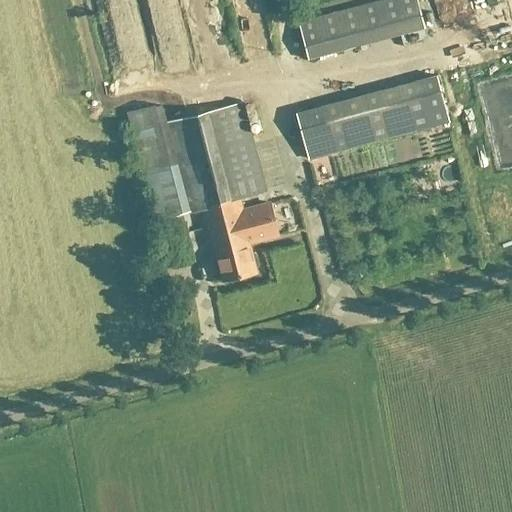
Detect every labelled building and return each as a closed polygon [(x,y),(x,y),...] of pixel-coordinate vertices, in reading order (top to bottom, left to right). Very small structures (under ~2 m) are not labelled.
[(124,11),(122,0),(100,0),(103,15),(124,11)] [(137,0),(159,80),(184,74),(164,0),(137,0)] [(216,46),(208,0),(182,0),(191,50),(216,46)] [(229,0),(234,60),(264,57),(259,0),(229,0)] [(303,47),(419,16),(414,0),(393,0),(298,26),(303,47)] [(110,31),(115,46),(130,41),(124,26),(110,31)] [(115,63),(135,59),(132,43),(111,48),(115,63)] [(320,108),(296,115),(309,161),(333,155),(448,124),(436,77),(320,108)] [(243,105),(165,124),(161,108),(130,115),(144,174),(145,174),(168,268),(193,261),(170,168),(175,166),(187,213),(200,210),(211,255),(213,255),(221,283),(254,274),(254,273),(259,271),(255,258),(250,259),(247,247),(277,239),(269,206),(241,213),(238,200),(265,194),(243,105)]
